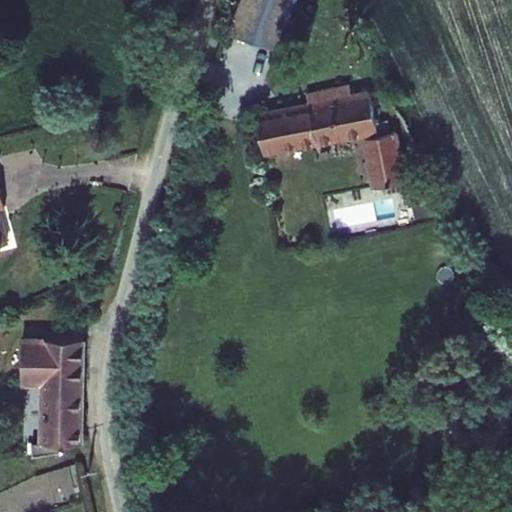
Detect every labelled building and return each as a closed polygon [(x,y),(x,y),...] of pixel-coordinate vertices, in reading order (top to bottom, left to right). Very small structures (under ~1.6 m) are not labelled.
[(296,0),(241,0),(230,34),(279,51),(296,0)] [(264,150),(377,127),(370,92),(352,95),(350,83),(320,90),(322,101),(257,114),(258,121),(264,150)] [(378,182),(403,177),(392,132),(368,138),(378,182)] [(362,251),(393,245),(384,202),(353,209),(362,251)] [(82,441),(83,377),(85,338),(23,336),(22,390),(43,391),(41,453),(61,448),(61,441),(82,441)]
